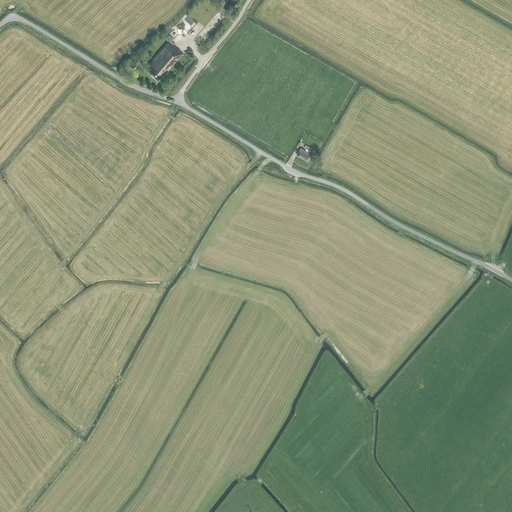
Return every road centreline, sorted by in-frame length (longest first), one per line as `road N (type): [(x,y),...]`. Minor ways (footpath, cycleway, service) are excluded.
road 1 (unclassified): [(511,280),(176,102)]
road 2 (unclassified): [(176,102),(27,22),(0,25)]
road 3 (unclassified): [(176,102),(249,0)]
